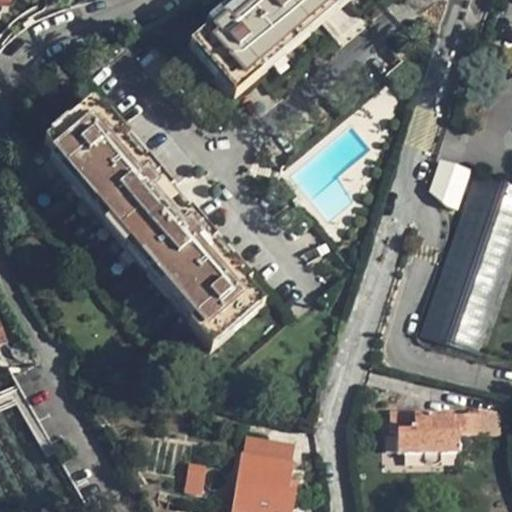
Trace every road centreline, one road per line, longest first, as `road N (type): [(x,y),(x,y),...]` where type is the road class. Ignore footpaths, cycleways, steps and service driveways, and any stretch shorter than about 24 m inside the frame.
road 1 (residential): [(398,201),(328,421),(341,511)]
road 2 (residential): [(398,201),(434,212),(399,351),(511,382)]
road 3 (residential): [(0,257),(134,511)]
road 4 (residential): [(413,0),(209,167)]
road 5 (residential): [(465,0),(398,201)]
road 6 (residential): [(149,0),(34,50),(0,91)]
